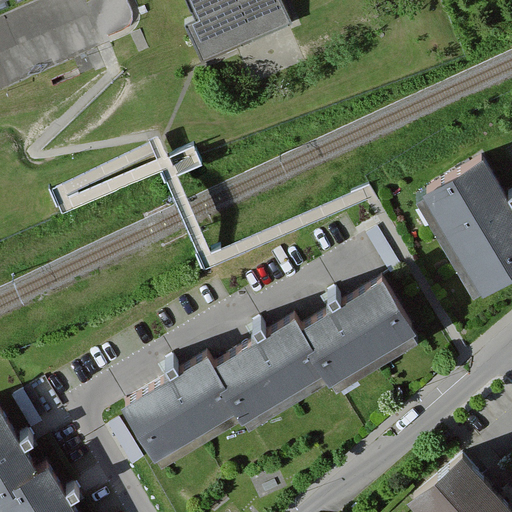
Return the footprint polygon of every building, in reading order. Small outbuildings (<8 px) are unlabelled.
[(189,0),(195,13),(186,17),(201,55),(290,19),(282,0),(189,0)] [(511,270),(511,209),(480,155),(420,190),(479,290),(511,270)] [(329,305),(291,329),(324,383),(400,334),(369,282),(343,299),(336,289),(324,297),(329,305)] [(241,343),(203,367),(237,421),(313,372),(281,320),(255,337),(248,327),(236,334),(241,343)] [(155,384),(117,408),(151,462),(227,412),(195,361),(170,378),(163,368),(150,375),(155,384)] [(76,511),(42,455),(30,462),(0,413),(0,509),(1,511),(76,511)] [(511,511),(511,503),(459,445),(403,495),(418,511),(511,511)]
